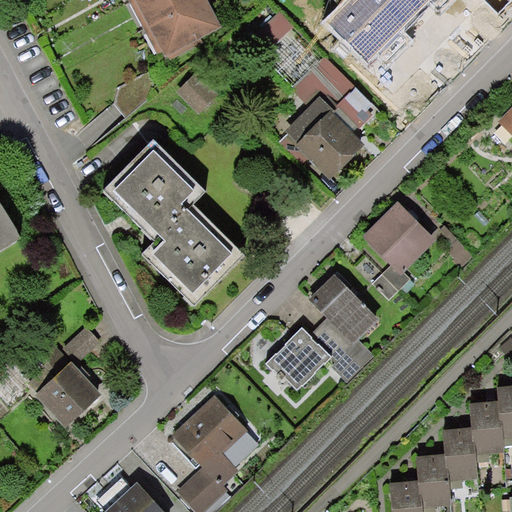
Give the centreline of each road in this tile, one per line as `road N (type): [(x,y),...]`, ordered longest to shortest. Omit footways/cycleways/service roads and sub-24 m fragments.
road 1 (residential): [(511,51),(178,384)]
road 2 (residential): [(178,384),(141,346),(0,77)]
road 3 (residential): [(178,384),(39,511)]
